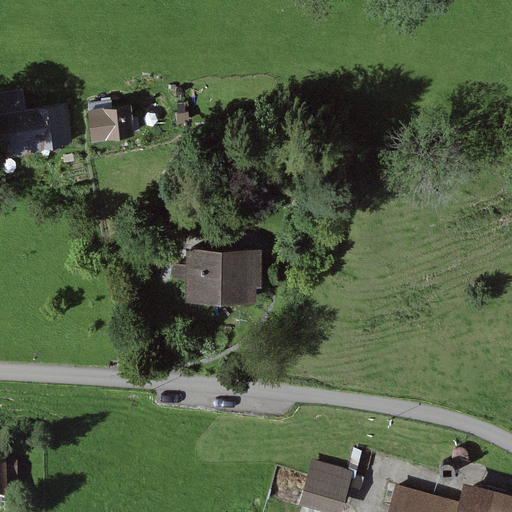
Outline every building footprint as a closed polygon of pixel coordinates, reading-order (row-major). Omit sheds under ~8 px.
[(143,102),(101,107),(104,138),(147,134),(143,102)] [(63,104),(14,112),(22,158),(71,149),(63,104)] [(271,245),(193,247),(194,264),(179,264),(179,280),(196,280),(197,300),(272,297),(271,245)] [(351,511),(362,474),(319,462),(308,503),(339,511),(351,511)] [(16,464),(0,464),(0,506),(18,506),(16,464)] [(464,502),(398,484),(390,511),(511,511),(511,490),(471,478),(464,502)]
